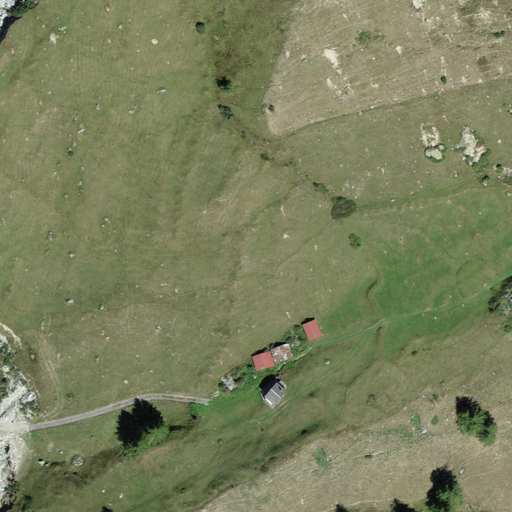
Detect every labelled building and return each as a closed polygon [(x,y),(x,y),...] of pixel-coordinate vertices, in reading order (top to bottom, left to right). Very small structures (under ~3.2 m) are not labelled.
[(511,292),(503,300),(511,310),(511,292)] [(317,322),(301,328),(308,346),(324,340),(317,322)] [(292,345),(271,352),(276,369),(297,362),(292,345)] [(252,358),(257,375),(276,369),(271,352),(252,358)] [(276,383),(263,401),(275,410),(288,392),(276,383)]
